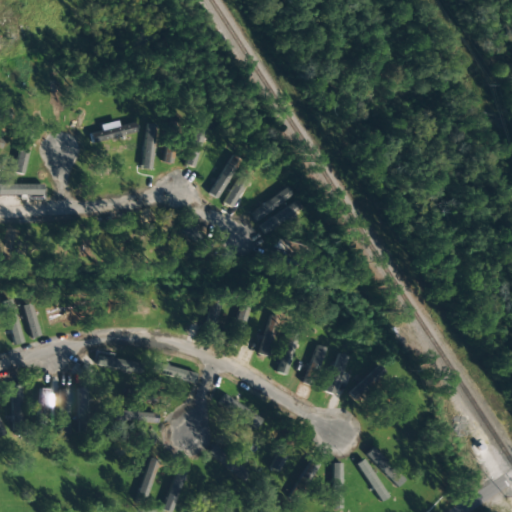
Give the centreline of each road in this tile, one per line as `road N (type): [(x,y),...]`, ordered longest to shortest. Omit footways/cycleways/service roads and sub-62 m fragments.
road 1 (residential): [(0,362),(98,336),(153,338),(214,359),(339,435)]
road 2 (residential): [(0,213),(179,203),(241,239)]
